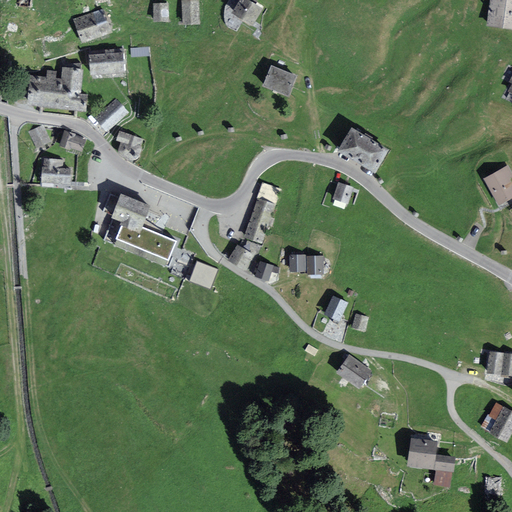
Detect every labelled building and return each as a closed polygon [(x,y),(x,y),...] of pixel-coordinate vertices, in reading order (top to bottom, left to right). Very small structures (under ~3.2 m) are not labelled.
[(198,0),(182,1),(182,25),(199,25),(198,0)] [(263,8),(249,0),(237,0),(230,14),(253,26),(263,8)] [(511,0),(489,0),(486,27),(511,29),(511,0)] [(168,3),(153,2),(153,21),(168,21),(168,3)] [(104,9),(72,19),(80,43),(112,33),(104,9)] [(132,48),(133,57),(152,56),(152,47),(132,48)] [(105,54),(89,55),(90,76),(125,74),(124,49),(105,50),(105,54)] [(296,75),(271,66),(263,87),(288,96),(296,75)] [(29,76),(26,106),(85,112),(87,95),(80,94),(82,69),(63,67),(62,72),(47,70),(46,78),(29,76)] [(511,75),(508,82),(511,84),(503,99),(511,103),(511,75)] [(129,114),(116,99),(94,118),(107,132),(129,114)] [(43,125),(28,132),(36,148),(51,142),(43,125)] [(389,150),(351,128),(338,151),(376,173),(389,150)] [(75,134),(64,130),(64,131),(59,146),(70,149),(71,148),(82,151),(86,139),(75,135),(75,134)] [(143,139),(119,131),(116,140),(121,142),(119,147),(118,150),(118,153),(119,155),(123,158),(127,159),(131,160),(134,160),(136,159),(138,158),(143,139)] [(63,159),(44,158),(43,167),(42,167),(41,183),(54,183),(53,188),(72,189),(72,182),(70,182),(71,169),(62,168),(63,159)] [(511,173),(508,165),(483,179),(498,206),(511,198),(511,184),(509,179),(511,177),(511,173)] [(354,187),(337,182),(332,200),(350,204),(354,187)] [(262,183),(257,199),(275,205),(280,189),(262,183)] [(121,194),(111,217),(122,222),(115,239),(167,261),(175,241),(142,227),(151,207),(121,194)] [(262,244),(275,205),(257,199),(243,237),(262,244)] [(255,256),(237,245),(227,260),(245,272),(255,256)] [(305,254),(289,255),(289,272),(305,272),(305,254)] [(323,256),(306,256),(307,275),(324,274),(323,256)] [(218,269),(196,260),(189,280),(211,289),(218,269)] [(273,266),(260,262),(255,277),(268,281),(273,266)] [(348,302),(332,295),(324,315),(339,322),(348,302)] [(369,317),(355,314),(352,329),(365,332),(369,317)] [(318,350),(308,344),(304,351),(314,357),(318,350)] [(511,353),(503,353),(489,351),(487,374),(497,375),(511,376),(511,353)] [(372,372),(349,355),(336,374),(359,390),(372,372)] [(511,431),(511,411),(497,402),(481,428),(506,443),(511,431)] [(437,442),(410,438),(407,466),(435,470),(452,472),(454,473),(456,457),(435,454),(437,442)] [(450,488),(452,472),(435,470),(433,486),(450,488)] [(29,478),(20,476),(17,491),(26,493),(29,478)] [(500,478),(487,477),(486,495),(499,496),(500,478)]
